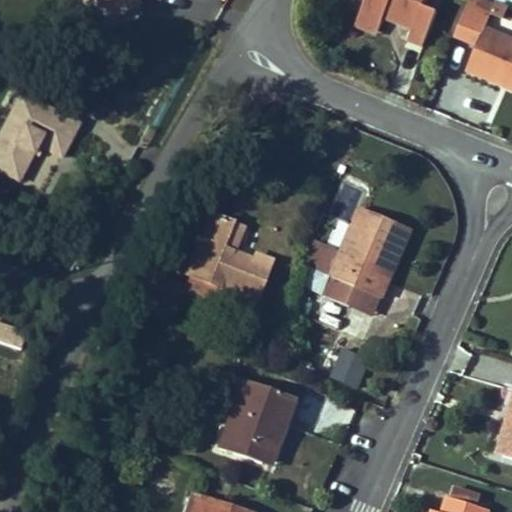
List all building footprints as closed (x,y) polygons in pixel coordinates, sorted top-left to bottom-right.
[(109,0),(121,27),(156,12),(151,0),(109,0)] [(412,0),(412,1),(427,8),(430,0),(412,0)] [(511,41),(511,3),(504,0),(459,0),(482,9),(471,35),(504,49),(507,40),(511,41)] [(94,106),(37,76),(1,145),(34,163),(49,134),(53,127),(58,130),(77,140),(94,106)] [(58,130),(53,127),(49,134),(54,137),(58,130)] [(378,241),(393,206),(396,207),(403,191),(358,171),(320,258),(345,270),(353,252),(378,263),(386,245),(378,241)] [(232,216),(219,212),(231,184),(209,176),(184,239),(252,266),(268,225),(252,218),(249,223),(232,216)] [(231,184),(219,212),(232,216),(242,189),(231,184)] [(386,245),(409,194),(403,191),(396,207),(393,206),(378,241),(386,245)] [(162,250),(148,280),(170,288),(172,283),(183,259),(162,250)] [(370,281),(378,263),(353,252),(345,270),(370,281)] [(183,259),(172,283),(186,288),(197,264),(183,259)] [(240,341),(217,412),(266,430),(290,360),(240,341)] [(338,350),(329,382),(358,390),(367,358),(338,350)] [(191,456),(179,495),(193,499),(205,460),(191,456)] [(179,495),(174,511),(234,511),(238,502),(246,504),(255,476),(205,460),(193,499),(179,495)] [(479,511),(484,499),(493,502),(500,483),(486,478),(489,468),(465,460),(461,471),(458,471),(453,486),(443,483),(433,511),(479,511)] [(489,511),(493,502),(484,499),(479,511),(489,511)] [(238,502),(234,511),(243,511),(246,504),(238,502)]
